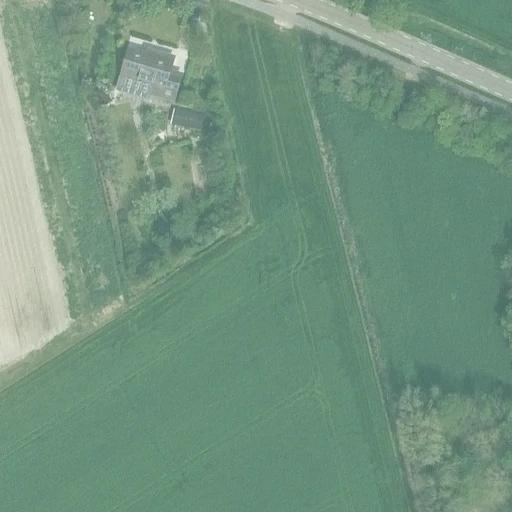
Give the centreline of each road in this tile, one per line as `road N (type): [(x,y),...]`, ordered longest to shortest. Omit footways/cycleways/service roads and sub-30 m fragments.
road 1 (track): [(400,511),(286,18),(292,2)]
road 2 (tertiary): [(511,97),(292,2)]
